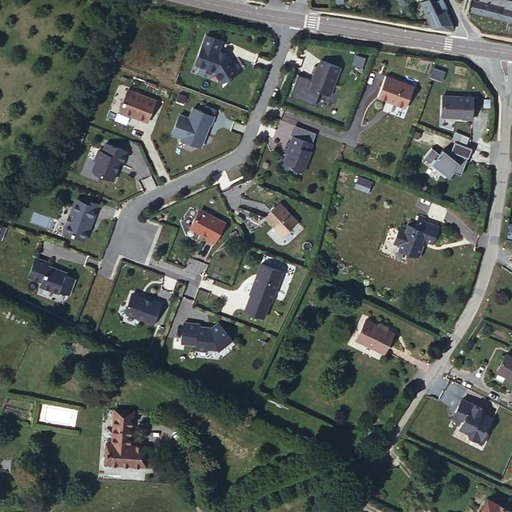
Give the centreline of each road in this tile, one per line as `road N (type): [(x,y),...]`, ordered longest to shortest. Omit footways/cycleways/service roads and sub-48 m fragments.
road 1 (unclassified): [(506,79),(495,243),(475,306),(343,511)]
road 2 (residential): [(289,18),(234,157),(131,210),(125,248),(191,276)]
road 3 (tertiary): [(289,18),(464,47)]
